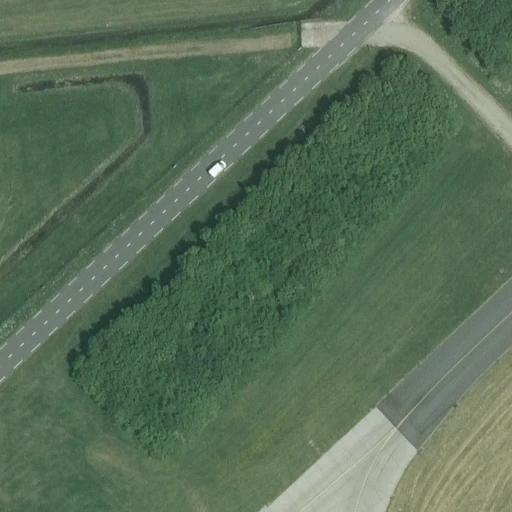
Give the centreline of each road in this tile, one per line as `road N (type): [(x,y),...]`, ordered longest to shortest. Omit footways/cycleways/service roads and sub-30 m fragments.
road 1 (unclassified): [(391,0),(0,366)]
road 2 (track): [(0,69),(301,41)]
